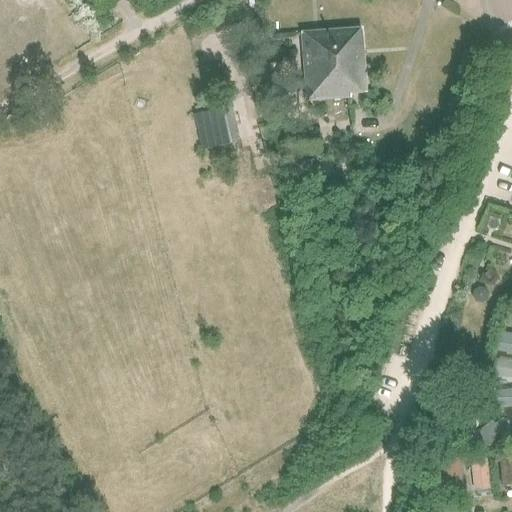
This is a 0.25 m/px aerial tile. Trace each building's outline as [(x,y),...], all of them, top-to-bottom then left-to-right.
[(351,93),(366,92),(361,28),(301,33),(306,100),(351,97),(351,93)] [(232,106),(193,115),(201,150),(240,142),(232,106)] [(500,317),(511,326),(511,306),(509,304),(500,317)] [(496,350),(511,352),(511,338),(511,334),(499,332),(496,350)] [(493,376),(511,379),(511,361),(495,359),(493,376)] [(486,378),(484,389),(491,389),(493,379),(486,378)] [(511,389),(485,390),(486,407),(511,406),(511,389)] [(502,433),(510,428),(503,418),(494,424),(492,421),(478,430),(479,445),(509,443),(502,433)] [(499,462),(501,486),(511,485),(511,454),(494,456),(494,462),(499,462)] [(438,460),(441,490),(463,487),(459,458),(438,460)] [(470,460),(473,491),(490,489),(486,458),(470,460)]
